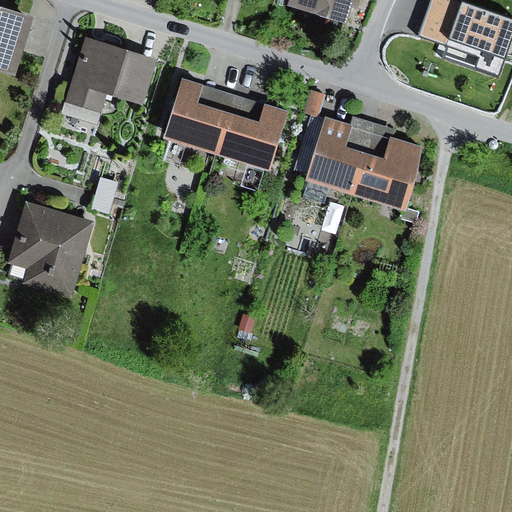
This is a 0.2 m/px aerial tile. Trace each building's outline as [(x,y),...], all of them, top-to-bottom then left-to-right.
[(289,0),(288,5),(348,23),(353,7),(359,8),(361,0),(289,0)] [(511,36),(511,19),(455,0),(430,0),(417,37),(447,47),(443,59),(497,78),(511,36)] [(34,17),(0,6),(0,69),(16,75),(34,17)] [(157,59),(84,37),(60,114),(97,125),(107,94),(143,105),(157,59)] [(214,153),(227,112),(199,104),(205,86),(182,79),(164,138),(214,153)] [(265,105),(205,86),(199,104),(227,112),(260,123),(265,105)] [(324,96),(310,92),(303,114),(317,118),(324,96)] [(260,123),(227,112),(214,153),(269,171),(288,112),(265,105),(260,123)] [(352,125),(325,117),(306,180),(350,194),(363,152),(345,147),(352,125)] [(354,117),(352,125),(345,147),(363,152),(384,158),(390,138),(393,129),(354,117)] [(384,158),(363,152),(350,194),(404,209),(423,148),(390,138),(384,158)] [(118,183),(100,178),(96,194),(114,199),(118,183)] [(114,199),(96,194),(91,209),(109,214),(114,199)] [(93,220),(25,200),(8,261),(24,266),(19,282),(71,297),(93,220)] [(419,213),(407,209),(403,219),(415,224),(419,213)] [(243,314),(238,329),(251,333),(255,318),(243,314)]
